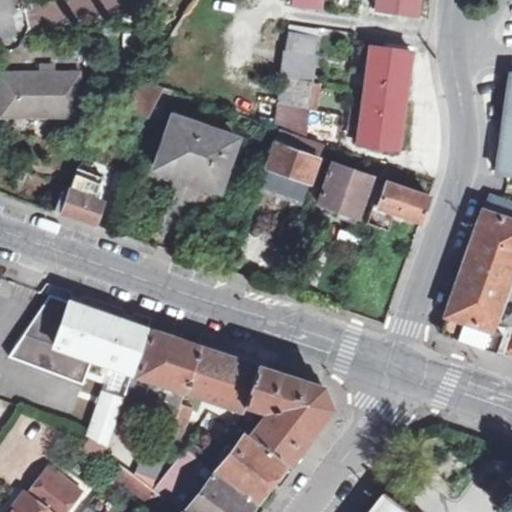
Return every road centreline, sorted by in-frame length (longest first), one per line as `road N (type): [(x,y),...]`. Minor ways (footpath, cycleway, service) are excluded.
road 1 (tertiary): [(0,230),(400,366)]
road 2 (residential): [(453,0),(469,144),(400,366)]
road 3 (residential): [(400,366),(380,411),(301,511)]
